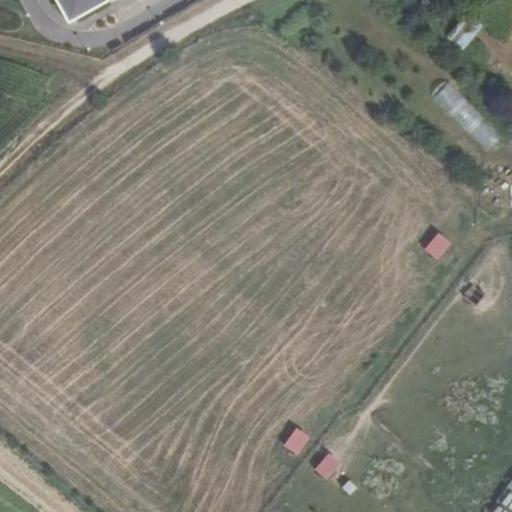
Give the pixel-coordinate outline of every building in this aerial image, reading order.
[(47,0),(61,25),(108,0),(47,0)] [(467,13),(447,38),(463,51),(483,26),(467,13)] [(447,81),(431,97),(486,150),(502,134),(447,81)] [(423,248),(438,262),(453,246),(438,232),(423,248)] [(478,309),(489,290),(474,281),(462,299),(478,309)] [(296,427),(283,446),(299,456),(311,437),(296,427)] [(326,453),(313,470),(327,481),(340,463),(326,453)]
